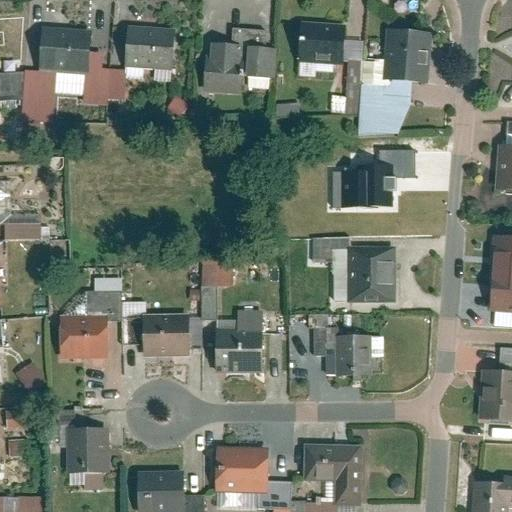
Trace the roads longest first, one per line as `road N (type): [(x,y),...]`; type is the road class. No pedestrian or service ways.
road 1 (residential): [(470,0),(439,413)]
road 2 (residential): [(439,413),(161,410)]
